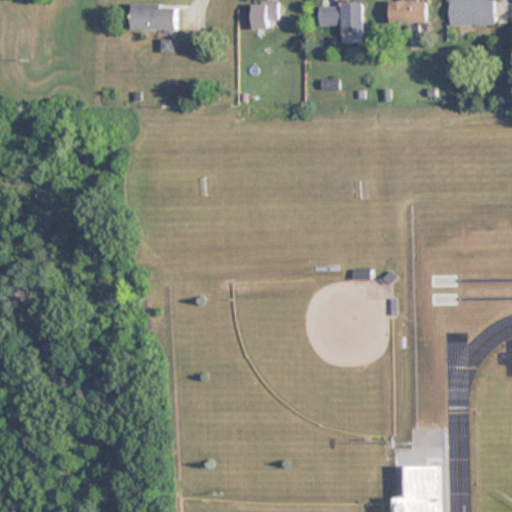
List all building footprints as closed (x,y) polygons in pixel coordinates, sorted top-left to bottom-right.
[(496,0),(451,0),(451,25),(496,25),(496,0)] [(429,22),(429,1),(391,1),(391,22),(429,22)] [(254,28),(272,28),(272,19),(278,19),(278,2),(254,2),(254,28)] [(320,4),(320,25),(345,25),(346,36),(363,35),(363,3),(320,4)] [(177,30),(177,4),(133,4),(133,30),(177,30)] [(355,279),(370,278),(370,269),(354,270),(355,279)] [(441,511),(442,499),(429,499),(429,511),(441,511)]
